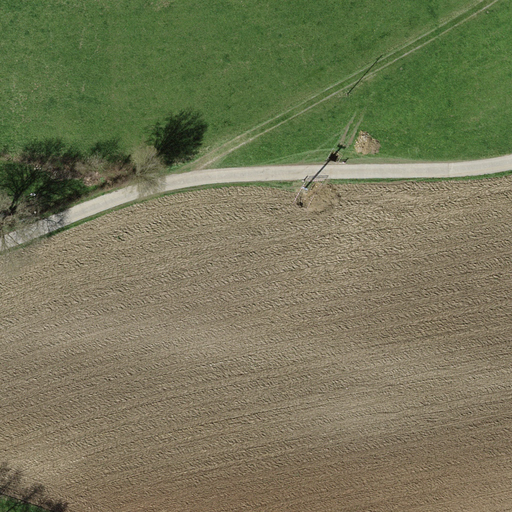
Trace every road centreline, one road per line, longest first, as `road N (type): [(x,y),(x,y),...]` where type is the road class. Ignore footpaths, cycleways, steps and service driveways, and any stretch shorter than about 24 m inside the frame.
road 1 (track): [(0,242),(158,183),(511,161)]
road 2 (track): [(158,183),(488,0)]
